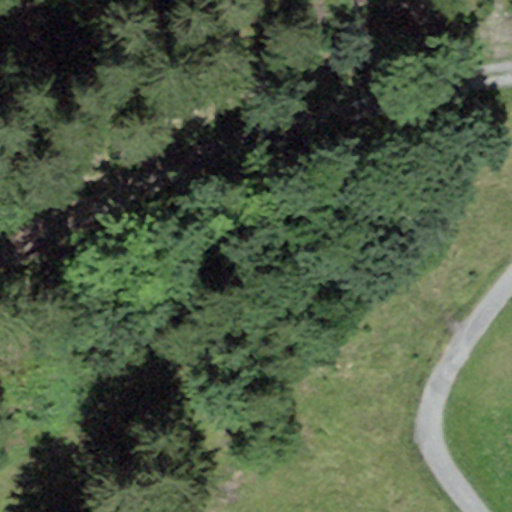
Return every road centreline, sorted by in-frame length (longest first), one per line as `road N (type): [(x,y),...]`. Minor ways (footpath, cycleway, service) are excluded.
road 1 (track): [(0,240),(452,70),(511,70)]
road 2 (track): [(476,511),(439,463),(426,421),(436,377),(511,272)]
